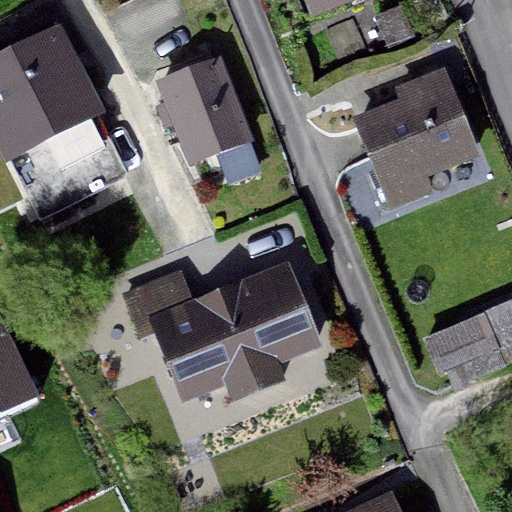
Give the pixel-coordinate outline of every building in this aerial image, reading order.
[(341,0),(301,0),(310,16),(341,0)] [(119,179),(54,49),(0,75),(0,139),(40,219),(119,179)] [(243,146),(216,74),(165,93),(192,165),(243,146)] [(469,159),(440,87),(346,126),(375,197),(469,159)] [(317,356),(286,282),(148,340),(179,413),(317,356)] [(511,384),(511,297),(433,337),(468,406),(511,384)] [(0,424),(40,404),(0,318),(0,424)]
